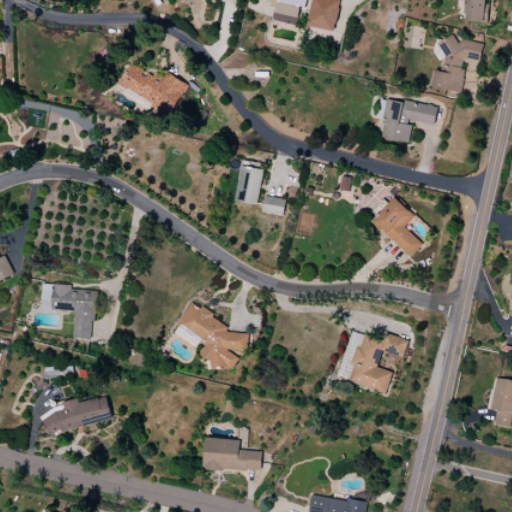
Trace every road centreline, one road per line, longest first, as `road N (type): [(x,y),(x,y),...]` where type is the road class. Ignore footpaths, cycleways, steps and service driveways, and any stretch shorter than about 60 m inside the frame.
road 1 (residential): [(487,193),(290,146),(257,125),(212,64),(177,35),(122,19),(51,16),(19,0)]
road 2 (residential): [(462,310),(376,292),(270,286),(93,177),(45,171),(0,184)]
road 3 (residential): [(413,511),(511,86)]
road 4 (residential): [(232,511),(0,459)]
